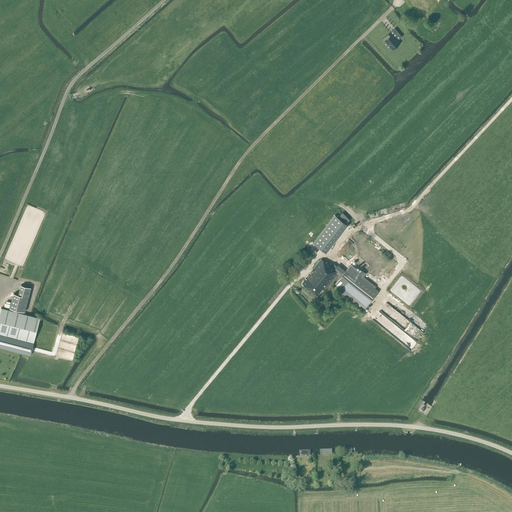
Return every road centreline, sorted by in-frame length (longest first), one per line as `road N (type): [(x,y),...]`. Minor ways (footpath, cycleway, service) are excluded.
road 1 (unclassified): [(511,454),(430,429),(195,422),(0,386)]
road 2 (track): [(0,254),(67,89),(163,0)]
